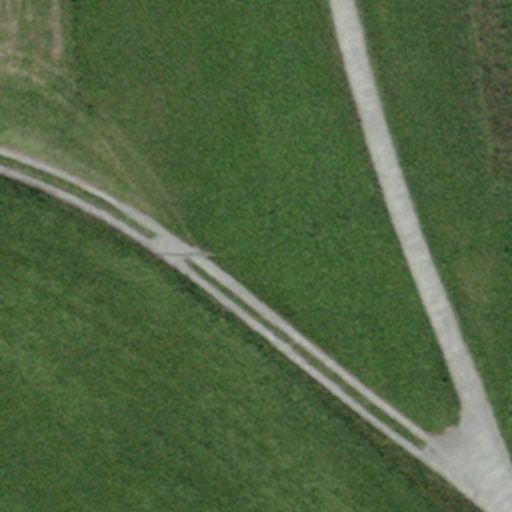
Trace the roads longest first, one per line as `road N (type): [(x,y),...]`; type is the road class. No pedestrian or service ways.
road 1 (track): [(505,511),(156,237),(0,159)]
road 2 (track): [(503,508),(330,0)]
